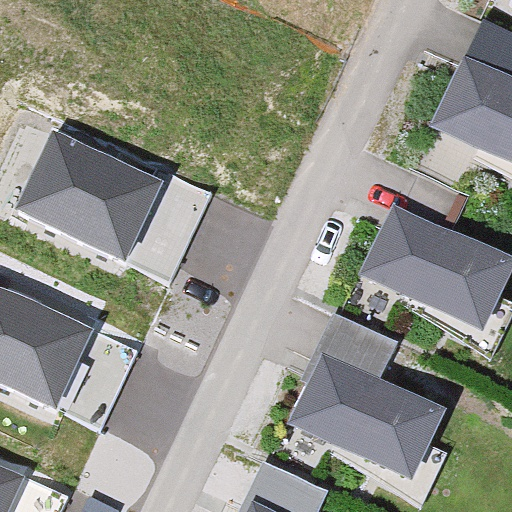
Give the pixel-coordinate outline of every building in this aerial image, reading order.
[(511,75),(466,55),(440,116),(511,147),(511,75)] [(155,179),(54,135),(23,205),(125,250),(155,179)] [(508,252),(395,202),(367,265),(480,315),(508,252)] [(87,324),(0,286),(0,369),(56,394),(87,324)] [(438,403),(324,352),(297,414),(411,465),(438,403)] [(0,511),(17,472),(0,464),(0,511)] [(284,511),(254,498),(247,511),(284,511)]
